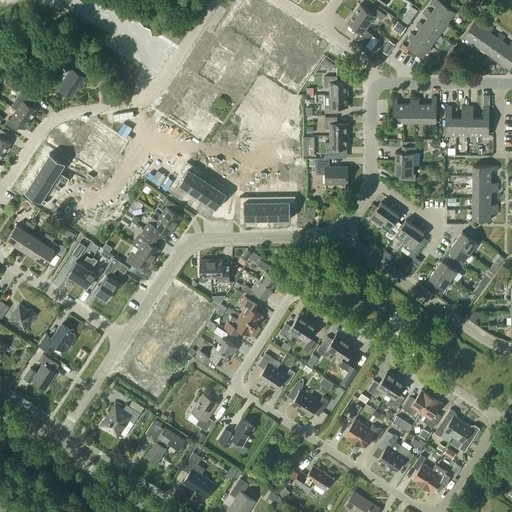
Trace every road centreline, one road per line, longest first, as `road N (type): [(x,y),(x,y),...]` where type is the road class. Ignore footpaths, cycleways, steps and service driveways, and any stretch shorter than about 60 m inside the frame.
road 1 (residential): [(297,291),(234,373),(233,388),(426,511)]
road 2 (residential): [(0,192),(52,119),(150,95),(215,0)]
road 3 (residential): [(123,339),(191,242),(339,237)]
road 4 (residential): [(499,422),(297,291)]
road 5 (residential): [(339,237),(511,350)]
road 6 (residential): [(189,511),(64,430)]
road 7 (residential): [(123,339),(0,258)]
road 8 (residential): [(499,83),(373,84)]
road 9 (tertiary): [(155,511),(60,438)]
